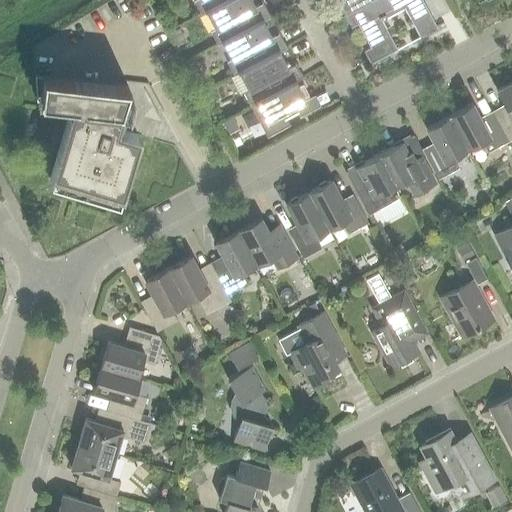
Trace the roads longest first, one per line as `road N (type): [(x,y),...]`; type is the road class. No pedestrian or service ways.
road 1 (residential): [(89,267),(359,117)]
road 2 (residential): [(291,511),(313,458),(337,435),(511,360)]
road 3 (residential): [(15,511),(89,267)]
road 4 (residential): [(359,117),(511,36)]
road 5 (residential): [(359,117),(299,0)]
road 6 (residential): [(35,280),(0,398)]
